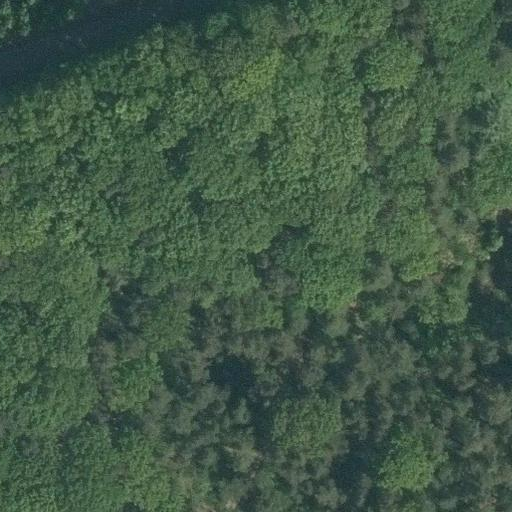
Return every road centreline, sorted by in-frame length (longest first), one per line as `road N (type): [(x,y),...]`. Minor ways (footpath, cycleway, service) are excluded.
road 1 (track): [(244,219),(239,183),(209,109),(259,0)]
road 2 (unclassified): [(0,69),(203,0)]
